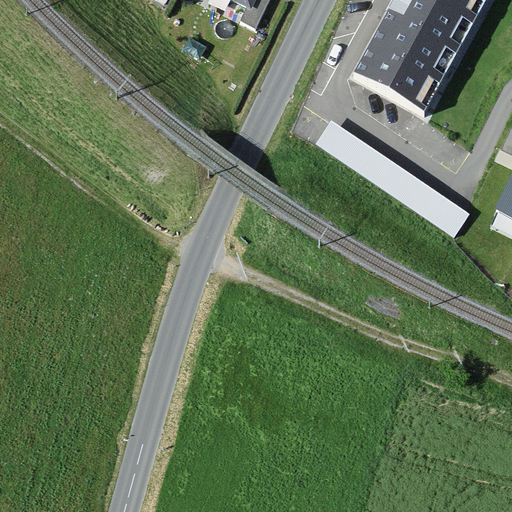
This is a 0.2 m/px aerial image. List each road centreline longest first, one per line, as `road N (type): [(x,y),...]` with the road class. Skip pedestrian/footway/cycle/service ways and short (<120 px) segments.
road 1 (secondary): [(142,445),(199,253),(318,0)]
road 2 (track): [(199,253),(367,330),(511,381)]
